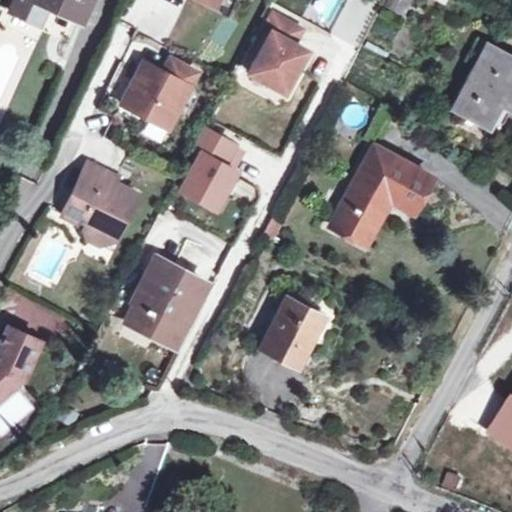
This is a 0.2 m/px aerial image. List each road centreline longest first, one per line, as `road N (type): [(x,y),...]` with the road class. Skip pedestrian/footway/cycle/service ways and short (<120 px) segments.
road 1 (residential): [(0,492),(166,418),(390,490)]
road 2 (residential): [(390,490),(511,257)]
